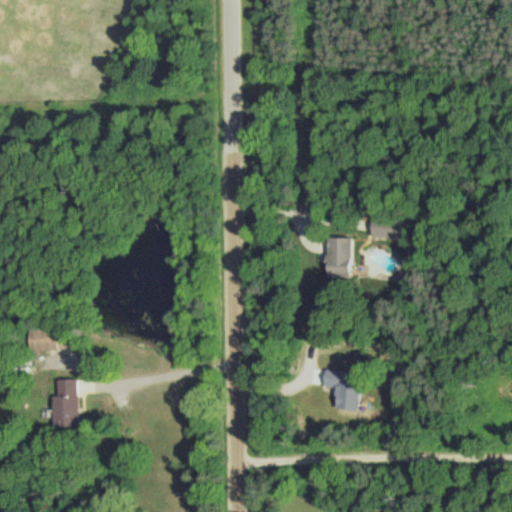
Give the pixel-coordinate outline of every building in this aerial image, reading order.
[(376,238),(401,238),(402,218),(376,218),(376,238)] [(355,239),(332,238),(331,277),(355,277),(355,239)] [(32,330),(32,350),(72,350),(71,329),(32,330)] [(340,409),(363,411),(366,372),(329,369),(328,387),(336,388),(336,396),(341,397),(340,409)] [(57,396),(58,427),(82,427),(82,380),(62,380),(63,396),(57,396)]
